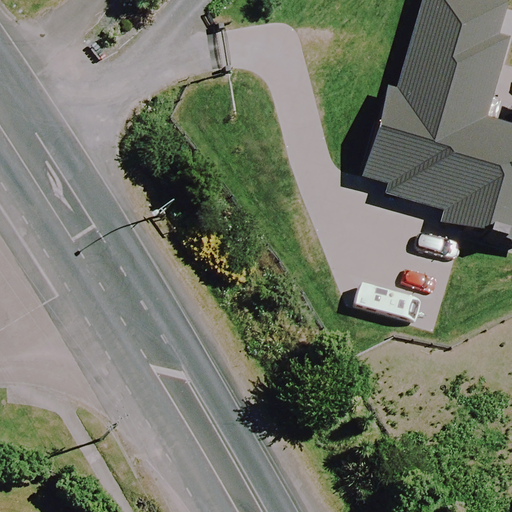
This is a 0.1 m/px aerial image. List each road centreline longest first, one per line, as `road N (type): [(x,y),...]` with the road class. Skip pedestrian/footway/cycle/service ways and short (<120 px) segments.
road 1 (tertiary): [(250,511),(166,363),(94,271)]
road 2 (tertiary): [(94,271),(0,129)]
